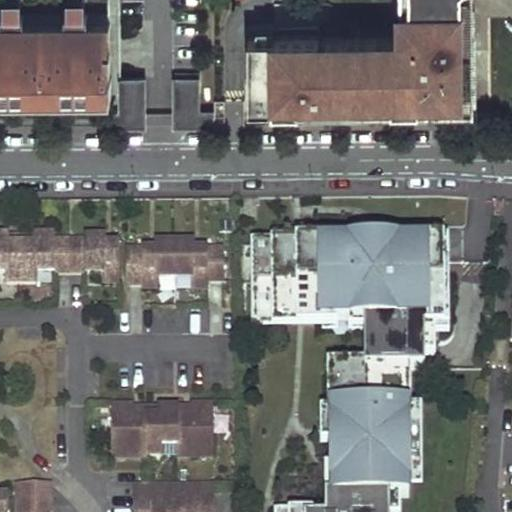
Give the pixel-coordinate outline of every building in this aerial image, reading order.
[(19,0),(4,0),(4,14),(1,14),(1,23),(23,23),(23,13),(20,13),(19,0)] [(65,13),(65,22),(87,22),(87,13),(84,13),(83,0),(68,0),(68,13),(65,13)] [(321,33),(250,34),(251,105),(295,105),(295,101),(315,102),(317,103),(322,105),(475,103),(474,8),(464,8),(463,0),(403,0),(404,32),(398,32),(398,36),(321,37),(321,33)] [(474,0),(463,0),(464,8),(474,8),(474,0)] [(0,80),(39,80),(39,96),(51,96),(51,80),(103,80),(103,95),(111,95),(110,75),(109,22),(87,22),(65,22),(23,23),(1,23),(0,23),(0,80)] [(198,76),(174,77),(174,111),(213,110),(213,108),(198,108),(198,76)] [(144,77),(119,77),(121,110),(121,127),(145,126),(144,77)] [(39,80),(0,80),(0,96),(39,96),(39,80)] [(103,80),(51,80),(51,96),(103,95),(103,80)] [(121,110),(106,110),(106,127),(121,127),(121,110)] [(213,110),(174,111),(174,126),(213,125),(213,110)] [(117,283),(116,244),(104,244),(104,238),(83,238),(83,240),(53,241),(53,237),(32,237),(32,244),(7,245),(7,238),(0,237),(0,273),(5,273),(5,284),(35,284),(35,273),(101,272),(101,283),(117,283)] [(395,511),(395,495),(414,494),(411,394),(403,394),(402,368),(427,367),(426,326),(440,326),(438,260),(428,260),(428,242),(371,243),(371,259),(350,259),(350,244),(257,246),(258,322),(352,320),(352,314),(365,313),(367,368),(328,369),(329,409),(319,409),(321,495),(317,496),(317,511),(395,511)] [(206,281),(222,281),(221,249),(192,249),(192,243),(153,243),(153,249),(129,249),(129,262),(140,262),(140,283),(140,288),(157,288),(157,277),(190,277),(190,288),(206,287),(206,281)] [(140,283),(140,262),(129,262),(129,249),(124,250),(124,284),(140,283)] [(189,416),(177,416),(177,409),(157,409),(157,416),(133,416),(132,409),(132,405),(110,406),(111,458),(146,457),(146,456),(161,456),(161,443),(178,443),(178,456),(212,455),(211,405),(189,405),(189,409),(189,416)] [(47,511),(47,483),(15,484),(15,511),(47,511)] [(148,511),(213,511),(213,486),(148,487),(148,511)] [(0,511),(8,511),(8,496),(0,496),(0,511)]
